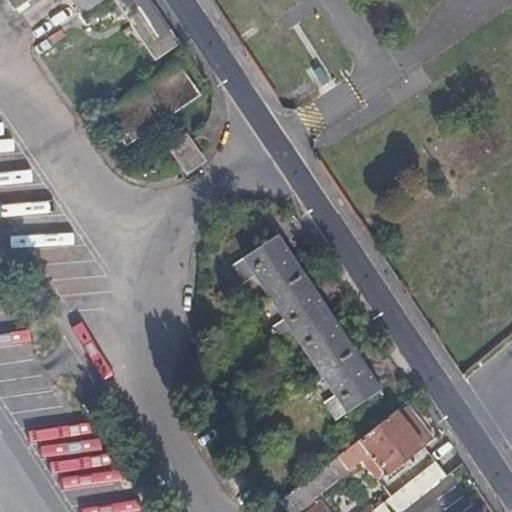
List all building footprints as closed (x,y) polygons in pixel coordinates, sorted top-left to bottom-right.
[(5,0),(13,11),(29,0),(74,0),(81,10),(96,0),(112,0),(153,60),(179,42),(150,0),(5,0)] [(103,114),(125,145),(198,94),(177,62),(103,114)] [(176,151),(187,167),(200,158),(190,142),(176,151)] [(331,393),(343,411),(378,387),(277,232),(241,256),(253,273),(280,316),(304,351),(331,393)] [(239,281),(253,273),(241,256),(228,265),(239,281)] [(291,359),(304,351),(280,316),(269,324),(291,359)] [(331,419),(343,411),(331,393),(320,402),(331,419)] [(422,445),(394,406),(277,496),(289,511),(290,511),(345,470),(364,494),(422,445)] [(394,511),(406,503),(443,474),(434,460),(369,511),(323,511),(316,502),(303,511),(394,511)]
